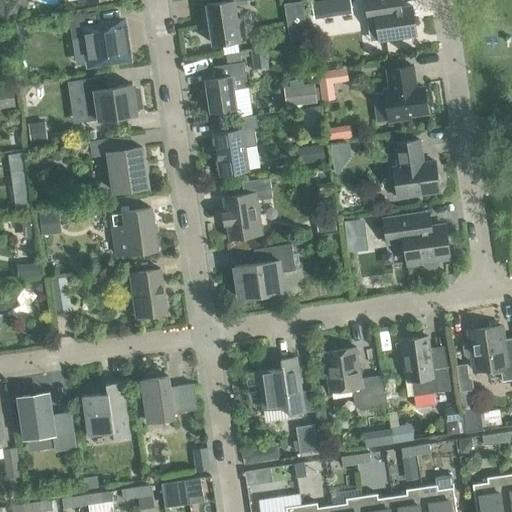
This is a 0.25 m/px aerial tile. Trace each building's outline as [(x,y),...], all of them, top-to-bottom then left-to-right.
[(12,0),(4,1),(6,15),(20,13),(18,4),(12,0)] [(207,5),(210,28),(212,43),(212,44),(239,40),(238,33),(243,32),(241,18),(235,19),(233,2),(244,0),(225,0),(226,1),(206,4),(206,6),(207,5)] [(364,0),(367,20),(375,19),(379,42),(416,36),(411,6),(399,8),(395,5),(394,0),(364,0)] [(84,37),(88,65),(128,59),(122,21),(99,25),(97,13),(69,17),(72,39),(84,37)] [(26,21),(16,22),(17,37),(27,36),(26,21)] [(306,28),(288,30),(289,42),(307,39),(306,28)] [(265,49),(258,50),(260,68),(268,67),(265,49)] [(212,67),(213,76),(211,79),(206,80),(210,111),(235,108),(232,90),(247,88),(243,62),(212,67)] [(414,87),(413,80),(414,80),(412,66),(387,70),(390,92),(385,93),(385,90),(383,90),(388,121),(410,118),(409,115),(427,113),(423,87),(416,88),(415,87),(414,87)] [(346,68),(317,72),(319,85),(322,100),(335,98),(332,83),(348,81),(346,68)] [(136,114),(135,108),(140,107),(137,90),(133,91),(132,84),(107,88),(105,76),(80,80),(82,93),(86,93),(90,120),(98,119),(98,120),(136,114)] [(314,84),(299,86),(301,104),(316,103),(314,84)] [(13,92),(0,93),(0,108),(15,106),(13,92)] [(253,127),(233,130),(214,133),(220,175),(248,171),(244,147),(256,145),(253,127)] [(141,148),(121,151),(119,139),(91,143),(92,156),(108,153),(113,191),(147,186),(141,148)] [(421,164),(420,156),(421,156),(419,140),(394,144),(397,167),(393,168),(397,198),(439,192),(434,162),(421,164)] [(349,143),(329,147),(331,159),(351,156),(349,143)] [(322,144),(304,147),(306,162),(324,159),(322,144)] [(223,197),(227,223),(229,239),(231,239),(261,234),(256,200),(272,198),(269,178),(241,182),(243,195),(225,197),(224,197),(223,197)] [(29,191),(13,193),(16,210),(31,208),(29,191)] [(151,208),(110,214),(116,255),(157,249),(156,247),(159,245),(158,236),(154,234),(151,208)] [(56,213),(37,215),(39,235),(59,233),(56,213)] [(437,260),(449,258),(444,225),(426,228),(423,226),(421,214),(383,220),(386,241),(397,240),(398,251),(402,253),(405,253),(407,264),(423,262),(424,266),(427,269),(435,268),(438,264),(437,260)] [(334,216),(316,219),(318,233),(336,231),(334,216)] [(277,260),(234,266),(238,298),(283,291),(281,272),(294,270),(290,244),(275,246),(277,260)] [(40,263),(17,265),(17,277),(41,275),(40,263)] [(130,273),(136,318),(137,318),(137,317),(165,313),(166,313),(159,269),(130,274),(130,273)] [(42,280),(29,282),(30,289),(38,294),(45,293),(42,280)] [(468,357),(472,357),(474,371),(488,368),(488,372),(492,375),(500,373),(501,381),(511,379),(511,344),(506,346),(503,343),(501,326),(468,331),(470,343),(466,343),(463,347),(464,355),(468,357)] [(406,381),(411,380),(413,396),(450,390),(446,366),(433,368),(428,337),(400,341),(406,381)] [(361,381),(356,348),(323,352),(329,392),(353,389),(355,405),(360,409),(387,405),(382,376),(366,378),(367,380),(361,381)] [(287,407),(288,415),(304,413),(295,357),(280,359),(281,367),(257,371),(263,410),(287,407)] [(466,364),(456,365),(459,392),(473,390),(472,380),(468,378),(466,364)] [(197,410),(193,384),(177,386),(177,388),(169,389),(167,376),(141,380),(147,422),(174,418),(173,413),(197,410)] [(82,397),(88,436),(112,432),(114,441),(129,438),(121,382),(105,385),(106,393),(82,397)] [(51,417),(47,393),(18,397),(24,437),(53,433),(55,449),(73,446),(69,414),(51,417)] [(459,406),(443,409),(447,435),(462,433),(459,411),(459,406)] [(479,408),(459,411),(462,433),(482,430),(479,408)] [(295,427),(299,453),(318,450),(314,424),(295,427)] [(407,425),(391,427),(392,434),(393,443),(409,441),(407,425)] [(510,432),(496,434),(497,443),(511,440),(510,432)] [(392,434),(364,438),(365,447),(393,443),(392,434)] [(497,443),(496,434),(482,436),(483,445),(497,443)] [(472,438),(458,439),(460,453),(473,452),(472,438)] [(429,444),(415,446),(416,455),(430,453),(429,444)] [(278,446),(244,450),(245,463),(279,458),(278,446)] [(416,455),(415,446),(401,448),(402,457),(416,455)] [(16,447),(2,449),(6,477),(20,476),(16,447)] [(200,458),(194,459),(196,470),(210,468),(207,449),(198,450),(200,458)] [(369,453),(355,455),(356,464),(370,461),(369,453)] [(356,464),(355,455),(340,457),(342,466),(356,464)] [(414,456),(401,458),(403,470),(416,468),(414,456)] [(304,462),(294,464),(296,478),(306,476),(304,462)] [(253,470),(244,471),(246,485),(255,484),(253,470)] [(511,511),(511,473),(502,475),(507,511),(511,511)] [(507,511),(502,475),(486,477),(487,482),(472,485),(475,511),(507,511)] [(96,476),(85,477),(86,488),(98,487),(96,476)] [(200,478),(186,480),(187,490),(202,488),(200,478)] [(187,490),(186,480),(171,482),(172,492),(187,490)] [(150,485),(136,487),(137,497),(152,495),(150,485)] [(437,485),(421,487),(424,511),(456,511),(453,487),(438,490),(437,485)] [(137,497),(136,487),(121,490),(122,499),(137,497)] [(406,494),(392,496),(394,511),(424,511),(421,487),(405,489),(406,494)] [(111,491),(100,493),(102,502),(112,501),(111,491)] [(100,493),(86,495),(87,505),(102,502),(100,493)] [(377,494),(361,496),(363,511),(394,511),(392,496),(377,498),(377,494)] [(87,505),(86,495),(71,497),(72,507),(87,505)] [(346,503),(332,505),(332,511),(363,511),(361,496),(345,498),(346,503)] [(51,500),(36,502),(37,511),(52,510),(51,500)] [(36,502),(11,506),(11,511),(37,511),(36,502)] [(317,503),(301,505),(301,511),(332,511),(332,505),(317,507),(317,503)]
